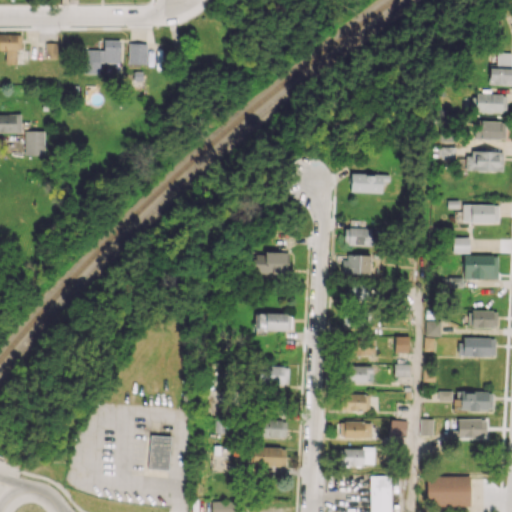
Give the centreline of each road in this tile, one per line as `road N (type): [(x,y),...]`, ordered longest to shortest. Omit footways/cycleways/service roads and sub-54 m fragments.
road 1 (residential): [(307,176),(322,206),(309,511)]
road 2 (residential): [(179,9),(150,17),(0,17)]
